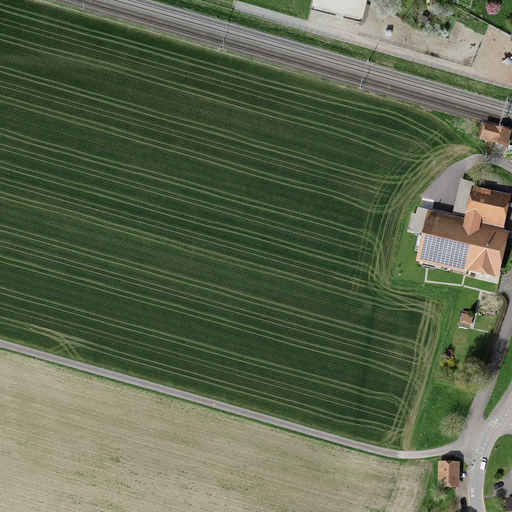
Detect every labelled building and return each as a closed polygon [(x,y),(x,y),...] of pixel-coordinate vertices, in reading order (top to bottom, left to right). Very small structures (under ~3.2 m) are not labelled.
[(423,14),(420,21),(427,24),(430,17),(423,14)] [(507,132),(486,127),(483,139),(504,144),(507,132)] [(467,216),(502,224),(508,200),(473,192),(467,216)] [(422,254),(496,271),(503,241),(430,225),(433,213),(417,209),(415,216),(412,215),(407,233),(425,237),(422,254)] [(460,323),(471,326),(474,314),(463,311),(460,323)] [(459,490),(460,464),(438,463),(438,489),(459,490)]
